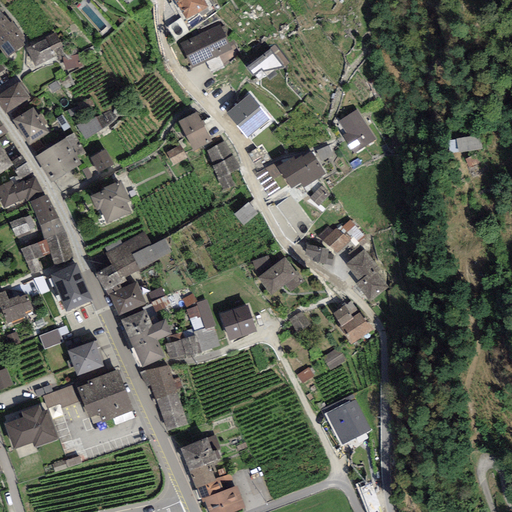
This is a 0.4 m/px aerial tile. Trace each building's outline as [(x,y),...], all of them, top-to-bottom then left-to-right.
[(204,0),(171,0),(184,23),(208,11),(205,4),(206,3),(204,0)] [(10,25),(0,12),(0,52),(6,60),(24,46),(24,38),(12,23),(10,25)] [(218,26),(180,45),(192,69),(230,50),(218,26)] [(66,52),(56,34),(27,50),(37,68),(66,52)] [(284,68),(270,52),(247,71),(253,78),(261,71),(262,73),(284,68)] [(0,81),(10,75),(0,61),(0,81)] [(17,83),(0,95),(0,107),(6,117),(29,100),(17,83)] [(268,120),(248,97),(227,116),(246,139),(268,120)] [(49,136),(33,111),(14,123),(30,148),(49,136)] [(376,140),(356,111),(339,123),(347,135),(343,137),(356,154),(376,140)] [(110,112),(77,127),(85,141),(117,121),(110,112)] [(213,144),(197,114),(178,124),(194,154),(213,144)] [(479,137),(456,142),(458,154),(481,149),(479,137)] [(82,167),(66,141),(36,160),(52,186),(82,167)] [(239,169),(224,143),(206,153),(215,168),(212,169),(224,190),(234,184),(228,175),(239,169)] [(273,156),(264,143),(247,154),(256,168),(273,156)] [(318,149),(322,158),(334,154),(330,144),(318,149)] [(187,157),(179,145),(166,154),(174,166),(187,157)] [(10,164),(0,148),(0,177),(13,169),(10,164)] [(115,170),(104,151),(90,159),(101,178),(115,170)] [(293,159),(277,169),(291,191),(301,185),(304,190),(326,176),(312,153),(301,160),(300,159),(295,162),(293,159)] [(21,157),(10,164),(13,169),(21,181),(32,174),(21,157)] [(18,186),(13,178),(0,185),(0,203),(4,210),(22,199),(25,204),(43,193),(35,179),(27,184),(25,181),(18,186)] [(103,194),(90,199),(96,213),(100,211),(106,225),(130,215),(126,207),(130,205),(121,184),(102,192),(103,194)] [(329,196),(321,187),(310,198),(318,207),(329,196)] [(47,196),(30,204),(41,227),(58,220),(47,196)] [(258,216),(248,204),(233,216),(243,228),(258,216)] [(343,226),(358,241),(366,234),(351,218),(343,226)] [(25,219),(10,225),(16,239),(31,233),(25,219)] [(58,220),(41,227),(44,242),(20,252),(30,277),(42,272),(38,261),(50,257),(54,268),(69,263),(66,253),(70,245),(58,220)] [(333,232),(327,226),(317,238),(337,256),(351,241),(336,228),(333,232)] [(152,245),(145,231),(104,252),(113,268),(96,276),(118,319),(146,305),(136,285),(122,292),(120,288),(126,284),(124,279),(172,254),(165,239),(152,245)] [(327,252),(306,248),(304,257),(313,259),(312,263),(325,266),(327,252)] [(380,271),(363,250),(343,266),(359,285),(357,286),(370,302),(388,287),(377,273),(380,271)] [(295,274),(284,259),(257,280),(270,298),(286,285),(292,293),(305,283),(297,272),(295,274)] [(96,304),(77,264),(44,279),(50,293),(54,291),(62,308),(67,305),(71,315),(96,304)] [(163,285),(149,291),(156,308),(170,302),(163,285)] [(187,305),(198,301),(195,293),(183,297),(187,305)] [(6,295),(0,298),(0,319),(5,329),(27,319),(25,316),(33,312),(28,303),(27,304),(24,298),(21,299),(19,298),(10,302),(6,295)] [(208,297),(198,301),(207,328),(217,324),(208,297)] [(197,302),(187,306),(192,320),(202,317),(197,302)] [(247,306),(219,315),(228,342),(255,333),(247,306)] [(353,321),(343,308),(333,316),(342,328),(339,330),(351,346),(371,331),(360,316),(353,321)] [(145,312),(120,323),(141,371),(164,361),(157,344),(173,337),(166,322),(152,328),(145,312)] [(312,326),(302,312),(288,322),(299,336),(312,326)] [(58,330),(40,337),(45,350),(64,343),(58,330)] [(196,338),(165,346),(169,362),(201,353),(196,338)] [(102,370),(93,345),(67,355),(76,379),(102,370)] [(346,359),(337,346),(321,358),(330,371),(346,359)] [(188,427),(167,368),(147,375),(168,434),(188,427)] [(313,377),(308,369),(297,375),(302,383),(313,377)] [(6,370),(0,371),(0,391),(12,387),(6,370)] [(132,411),(117,371),(88,382),(89,385),(79,389),(90,417),(99,414),(102,422),(132,411)] [(50,391),(55,407),(79,400),(74,383),(50,391)] [(370,432),(355,402),(328,415),(343,445),(370,432)] [(22,419),(5,426),(14,451),(33,445),(35,449),(59,441),(48,412),(42,414),(40,408),(20,415),(22,419)] [(217,464),(205,438),(177,451),(203,511),(241,511),(246,510),(236,488),(222,494),(210,467),(217,464)]
